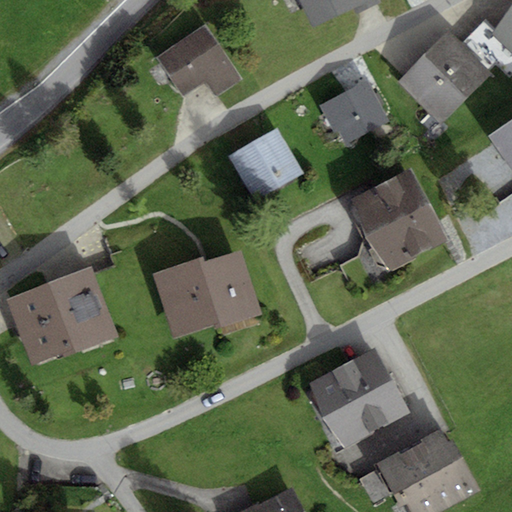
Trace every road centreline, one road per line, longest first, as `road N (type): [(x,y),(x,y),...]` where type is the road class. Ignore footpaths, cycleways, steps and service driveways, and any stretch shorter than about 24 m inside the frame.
road 1 (residential): [(0,410),(43,446),(92,449),(511,247)]
road 2 (residential): [(0,279),(255,102),(439,0)]
road 3 (residential): [(142,0),(0,132)]
